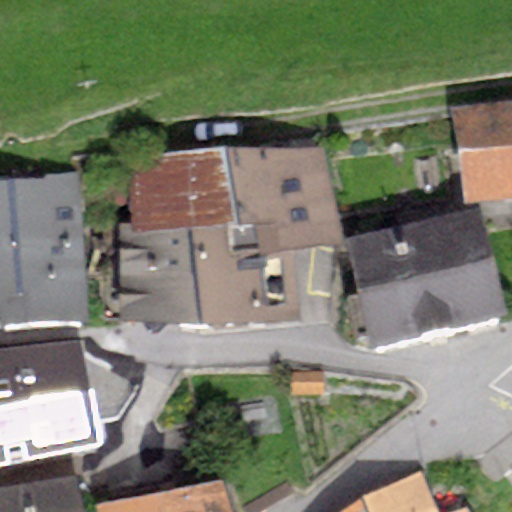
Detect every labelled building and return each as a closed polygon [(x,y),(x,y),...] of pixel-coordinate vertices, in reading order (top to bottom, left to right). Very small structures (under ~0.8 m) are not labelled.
[(511,100),(451,109),(463,205),(511,198),(511,100)] [(125,159),(129,226),(130,232),(187,229),(235,223),(222,150),(125,159)] [(322,151),(222,150),(235,223),(187,229),(200,323),(301,319),(292,249),(342,243),(322,151)] [(0,179),(0,326),(87,320),(75,175),(0,179)] [(481,206),(346,239),(372,346),(507,313),(481,206)] [(118,225),(120,322),(200,323),(187,229),(130,232),(129,226),(118,225)] [(77,343),(0,353),(0,462),(101,446),(77,343)] [(323,374),(291,374),(291,396),(322,397),(323,374)] [(343,511),(468,511),(466,507),(451,511),(437,511),(421,472),(362,497),(343,511)] [(84,511),(77,473),(0,487),(0,511),(84,511)] [(235,511),(226,475),(98,507),(99,511),(235,511)]
